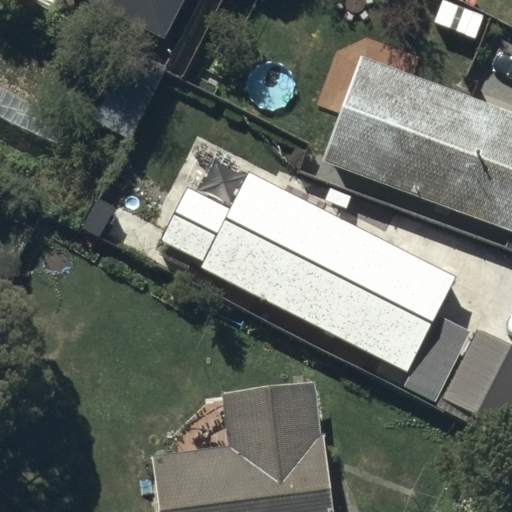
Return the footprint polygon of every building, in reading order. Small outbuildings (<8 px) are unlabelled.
[(91,0),(163,36),(181,0),(91,0)] [(481,16),(444,0),(441,0),(433,20),(473,36),(481,16)] [(162,70),(126,51),(90,118),(126,137),(162,70)] [(511,109),(357,53),(319,157),(511,227),(511,109)] [(64,118),(0,85),(0,113),(52,140),(64,118)] [(450,278),(247,173),(228,209),(184,186),(159,236),(202,259),(199,265),(402,370),(450,278)] [(113,207),(96,199),(81,226),(98,235),(113,207)] [(466,329),(438,315),(405,383),(434,397),(466,329)] [(511,423),(511,347),(476,329),(441,396),(508,430),(511,423)] [(329,511),(313,380),(220,392),(227,445),(152,455),(159,511),(329,511)]
